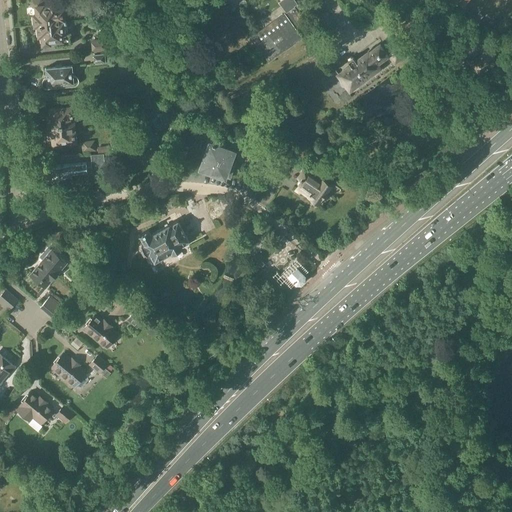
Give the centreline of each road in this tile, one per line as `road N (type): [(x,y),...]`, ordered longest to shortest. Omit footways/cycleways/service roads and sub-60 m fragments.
road 1 (primary): [(139,511),(267,381),(511,170)]
road 2 (residential): [(17,225),(164,188),(239,192),(326,267)]
road 3 (primary): [(339,282),(119,511)]
road 4 (primary): [(511,128),(339,282)]
road 5 (residential): [(17,225),(0,40)]
